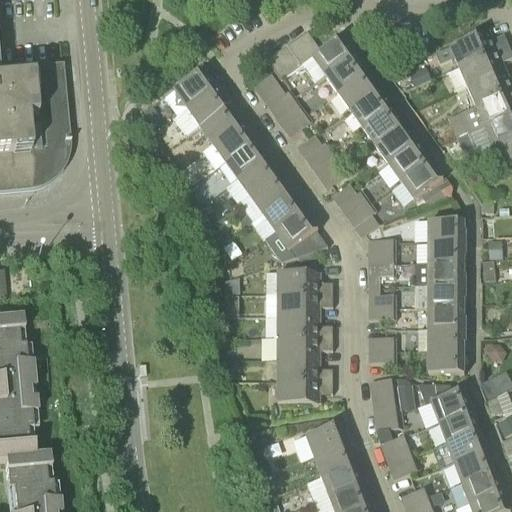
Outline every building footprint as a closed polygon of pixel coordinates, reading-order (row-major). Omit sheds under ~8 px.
[(459,71),(509,49),(504,38),(492,44),(488,34),(450,51),(459,71)] [(312,62),(322,55),(308,35),(298,42),(312,62)] [(326,80),(355,59),(342,41),(322,55),(312,62),(326,80)] [(287,49),(302,70),(312,62),(298,42),(287,49)] [(302,70),(287,49),(277,56),(291,77),(302,70)] [(467,91),(505,75),(501,66),(511,61),(511,55),(509,49),(459,71),(467,91)] [(267,64),(275,76),(281,84),(291,77),(277,56),(267,64)] [(326,80),(338,98),(368,77),(355,59),(326,80)] [(0,196),(30,193),(41,190),(52,185),(60,176),(66,167),(69,156),(70,144),(62,67),(1,73),(2,85),(0,84),(0,196)] [(408,76),(413,90),(431,84),(426,70),(408,76)] [(403,72),(391,78),(396,86),(407,80),(403,72)] [(174,95),(188,113),(217,92),(204,74),(174,95)] [(476,111),(511,95),(511,82),(509,84),(505,75),(467,91),(476,111)] [(281,84),(275,76),(254,91),(262,101),(283,86),(281,84)] [(378,91),(368,77),(338,98),(351,115),(381,94),(379,90),(378,91)] [(262,101),(269,111),(290,96),(283,86),(262,101)] [(217,92),(188,113),(200,131),(230,110),(217,92)] [(351,115),(363,133),(393,112),(383,98),(384,97),(381,94),(351,115)] [(471,137),(511,118),(511,95),(476,111),(462,117),(471,137)] [(290,96),(269,111),(276,121),(297,106),(290,96)] [(276,121),(283,131),(304,115),(297,106),(276,121)] [(230,110),(200,131),(213,149),(242,128),(230,110)] [(363,133),(376,151),(407,129),(404,126),(403,126),(393,112),(363,133)] [(304,115),(283,131),(291,141),(312,126),(304,115)] [(511,118),(471,137),(479,156),(493,150),(511,142),(511,118)] [(242,128),(213,149),(226,166),(255,145),(242,128)] [(407,129),(376,151),(389,169),(418,148),(408,133),(409,133),(407,129)] [(305,162),(327,147),(320,137),(298,152),(305,162)] [(511,142),(493,150),(502,171),(511,166),(511,142)] [(255,145),(226,166),(238,184),(269,162),(266,159),(265,159),(255,145)] [(305,162),(313,172),(334,157),(327,147),(305,162)] [(418,148),(389,169),(401,186),(431,165),(418,148)] [(334,157),(313,172),(320,182),(341,167),(334,157)] [(269,162),(238,184),(251,202),(280,181),(270,167),(271,166),(269,162)] [(431,165),(401,186),(414,204),(444,183),(431,165)] [(341,167),(320,182),(327,193),(349,177),(341,167)] [(466,183),(472,192),(484,184),(479,175),(466,183)] [(184,181),(191,192),(198,187),(191,177),(184,181)] [(280,181),(251,202),(263,219),(293,198),(280,181)] [(340,211),(362,195),(354,185),(333,201),(340,211)] [(481,188),(472,192),(471,193),(481,208),(493,200),(481,188)] [(428,209),(447,202),(438,190),(422,202),(428,209)] [(347,221),(369,206),(362,195),(340,211),(347,221)] [(293,198),(263,219),(252,227),(265,245),(305,216),(293,198)] [(493,200),(481,208),(482,216),(493,217),(493,200)] [(210,206),(203,211),(207,217),(214,212),(210,206)] [(347,221),(355,231),(376,216),(369,206),(347,221)] [(305,216),(265,245),(282,269),(289,255),(295,263),(299,262),(314,256),(330,250),(305,216)] [(376,216),(355,231),(362,241),(384,226),(376,216)] [(465,225),(429,225),(429,247),(466,247),(466,243),(465,243),(465,225)] [(369,257),(395,257),(395,244),(369,244),(369,257)] [(487,246),(489,264),(503,262),(501,244),(487,246)] [(225,251),(225,253),(232,264),(242,257),(234,245),(225,251)] [(466,247),(429,247),(415,247),(415,269),(465,269),(465,252),(466,252),(466,247)] [(317,271),(314,256),(299,262),(302,271),(317,271)] [(369,257),(369,269),(395,269),(395,257),(369,257)] [(483,276),(495,275),(494,265),(482,267),(483,276)] [(395,269),(369,269),(369,290),(382,290),(381,282),(395,282),(395,269)] [(465,269),(415,269),(415,290),(465,291),(465,269)] [(278,299),(333,299),(333,287),(319,287),(319,277),(279,277),(278,299)] [(239,299),(239,282),(226,285),(227,298),(239,299)] [(370,312),(396,312),(395,299),(382,300),(382,290),(369,290),(370,312)] [(415,290),(415,312),(429,312),(465,312),(465,291),(415,290)] [(333,312),(333,299),(278,299),(278,321),(319,321),(319,312),(333,312)] [(396,312),(370,312),(370,325),(396,325),(396,312)] [(465,329),(465,312),(429,312),(429,333),(466,334),(466,329),(465,329)] [(319,321),(278,321),(278,342),(333,343),(333,331),(319,330),(319,321)] [(0,435),(26,433),(26,435),(32,434),(30,417),(36,417),(34,403),(29,403),(28,393),(34,392),(31,367),(26,367),(24,351),(18,351),(17,336),(23,336),(21,322),(0,324),(0,435)] [(466,338),(466,334),(429,333),(429,355),(465,356),(465,338),(466,338)] [(333,343),(278,342),(278,364),(319,364),(319,355),(333,355),(333,343)] [(370,355),(396,355),(396,343),(370,343),(370,355)] [(501,349),(492,349),(487,358),(492,366),(502,365),(506,357),(501,349)] [(396,355),(370,355),(370,368),(396,368),(396,355)] [(429,378),(465,378),(465,356),(429,355),(429,378)] [(278,386),(333,386),(333,374),(319,374),(319,364),(278,364),(278,386)] [(372,399),(398,396),(396,383),(370,387),(372,399)] [(487,404),(499,399),(492,384),(481,390),(487,404)] [(333,398),(333,386),(278,386),(278,408),(319,408),(319,398),(333,398)] [(414,401),(412,389),(397,391),(398,396),(399,404),(414,401)] [(465,394),(431,406),(439,427),(474,414),(472,410),(471,411),(465,394)] [(372,399),(374,411),(400,408),(398,396),(372,399)] [(497,401),(487,405),(493,420),(502,415),(497,401)] [(400,408),(374,411),(376,424),(401,420),(400,408)] [(474,414),(439,427),(447,448),(480,435),(474,419),(475,418),(474,414)] [(401,420),(376,424),(377,436),(403,433),(401,420)] [(340,428),(306,441),(314,461),(348,449),(340,428)] [(27,449),(26,435),(26,433),(0,435),(0,465),(4,465),(4,464),(34,462),(34,461),(33,449),(27,449)] [(480,435),(447,448),(454,468),(488,455),(480,435)] [(386,461),(410,452),(406,440),(381,449),(386,461)] [(511,441),(503,445),(508,460),(511,458),(511,441)] [(356,469),(348,449),(314,461),(322,482),(356,469)] [(386,461),(390,472),(414,463),(410,452),(386,461)] [(488,455),(454,468),(462,488),(496,475),(488,455)] [(48,460),(34,461),(34,462),(4,464),(4,465),(7,494),(12,494),(12,493),(45,490),(45,489),(44,474),(50,473),(48,460)] [(268,463),(259,466),(263,479),(272,476),(268,463)] [(414,463),(390,472),(395,484),(419,475),(414,463)] [(364,484),(362,485),(356,469),(322,482),(330,502),(365,488),(364,484)] [(503,491),(502,491),(496,475),(462,488),(470,508),(504,495),(503,491)] [(51,488),(45,489),(45,490),(12,493),(12,494),(14,511),(59,511),(58,504),(53,505),(51,488)] [(365,493),(366,493),(365,488),(330,502),(333,511),(364,511),(371,509),(365,493)] [(405,511),(409,511),(430,504),(426,492),(402,502),(405,511)] [(509,511),(505,500),(506,499),(504,495),(470,508),(471,511),(509,511)]
